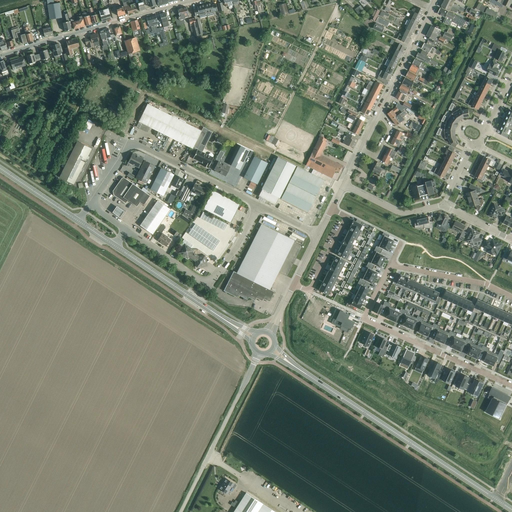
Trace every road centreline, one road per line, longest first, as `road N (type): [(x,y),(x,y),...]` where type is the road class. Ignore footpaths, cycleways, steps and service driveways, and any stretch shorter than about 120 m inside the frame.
road 1 (secondary): [(496,499),(289,362)]
road 2 (unclassified): [(258,205),(131,144),(90,203)]
road 3 (tertiary): [(0,56),(195,0)]
road 4 (unclassified): [(125,229),(207,282),(258,205)]
road 5 (unclassified): [(180,511),(258,352)]
road 6 (residential): [(511,386),(364,316)]
road 7 (track): [(337,3),(272,136)]
road 8 (secondary): [(231,323),(114,245)]
road 9 (unclassified): [(377,116),(435,0)]
road 10 (residential): [(511,296),(390,263)]
